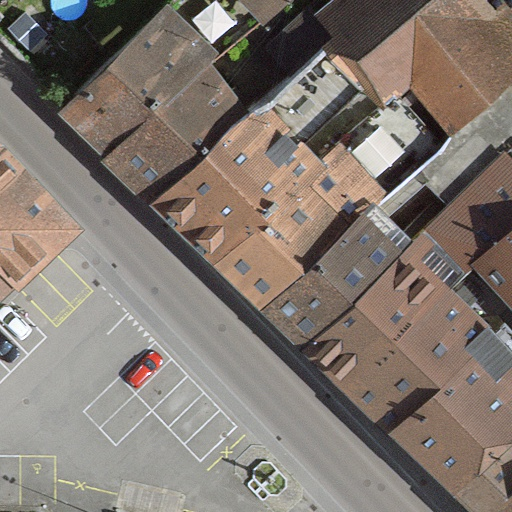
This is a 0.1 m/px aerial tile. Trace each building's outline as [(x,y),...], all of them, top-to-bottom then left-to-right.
[(221,0),(246,26),(273,0),(221,0)] [(341,0),(252,83),(261,93),(308,143),(365,90),(380,107),(404,84),(448,131),(511,70),(511,37),(476,0),(341,0)] [(209,53),(161,5),(59,107),(106,156),(200,62),(209,53)] [(200,62),(106,156),(147,199),(245,108),(200,62)] [(212,265),(324,159),(308,143),(261,93),(245,108),(147,199),(212,265)] [(511,230),(511,140),(408,244),(451,288),(511,230)] [(76,223),(0,144),(0,243),(27,271),(76,223)] [(324,159),(212,265),(260,314),(372,206),(384,193),(338,146),(324,159)] [(297,351),(408,244),(372,206),(260,314),(297,351)] [(511,230),(451,288),(340,395),(391,441),(506,323),(511,330),(511,230)] [(0,297),(27,271),(0,243),(0,297)] [(408,244),(297,351),(340,395),(451,288),(408,244)] [(511,450),(498,437),(511,422),(511,330),(506,323),(391,441),(461,511),(494,511),(511,496),(511,450)] [(511,511),(511,496),(494,511),(511,511)]
